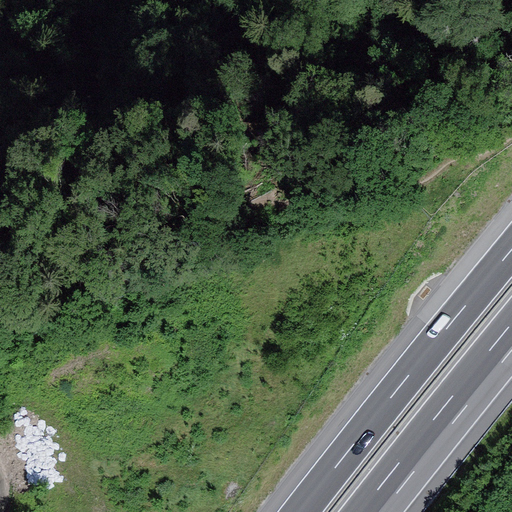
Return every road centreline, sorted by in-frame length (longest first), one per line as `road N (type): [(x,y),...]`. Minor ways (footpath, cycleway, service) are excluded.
road 1 (motorway): [(511,248),(300,511)]
road 2 (motorway): [(371,511),(511,334)]
